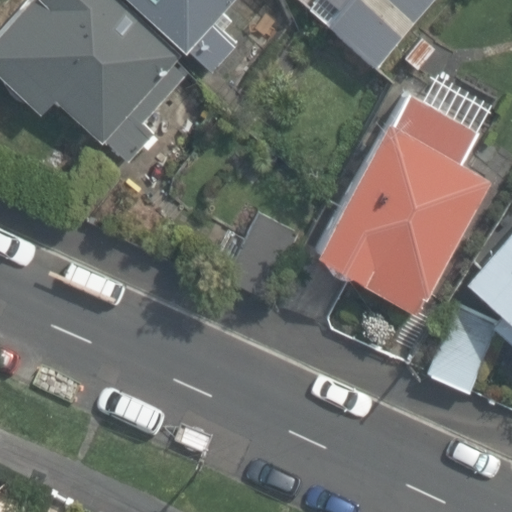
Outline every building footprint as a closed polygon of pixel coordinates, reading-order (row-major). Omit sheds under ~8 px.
[(176,53),(116,0),(31,0),(0,34),(0,74),(40,111),(53,97),(126,163),(155,130),(140,117),(183,71),(170,60),(176,53)] [(224,0),(126,0),(208,69),(233,36),(211,17),(224,0)] [(331,0),(336,4),(320,29),(373,64),(430,0),(331,0)] [(470,119),(399,81),(382,112),(378,110),(305,247),(411,303),(483,169),(452,153),(470,119)] [(511,232),(466,286),(511,324),(511,232)]
